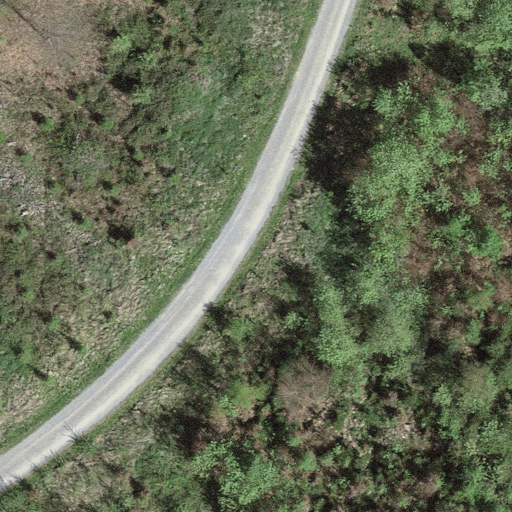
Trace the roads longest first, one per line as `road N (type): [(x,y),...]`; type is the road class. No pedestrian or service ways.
road 1 (track): [(340,0),(284,161),(164,341)]
road 2 (track): [(164,341),(0,478)]
